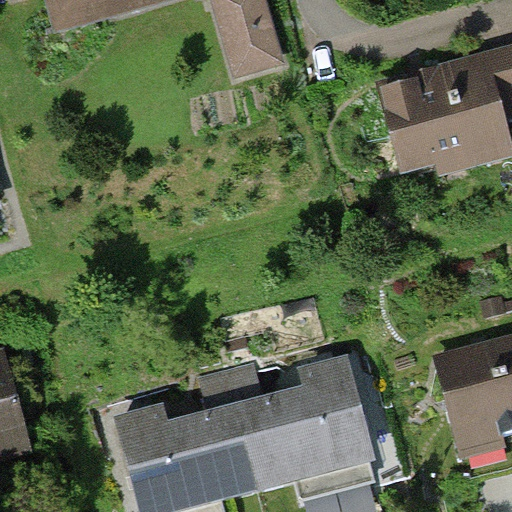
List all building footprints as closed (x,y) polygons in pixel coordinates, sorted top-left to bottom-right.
[(45,0),(59,49),(213,5),(228,0),(45,0)] [(265,0),(228,0),(213,5),(237,87),(286,73),(265,0)] [(486,70),(386,96),(405,168),(477,149),(475,140),(505,132),(501,117),(511,114),(511,52),(483,60),(486,70)] [(511,346),(443,365),(475,482),(511,472),(511,346)] [(0,456),(23,450),(1,365),(0,365),(0,456)] [(386,511),(349,370),(309,380),(314,400),(265,413),(254,372),(232,378),(267,511),(386,511)] [(267,511),(232,378),(206,384),(217,423),(167,436),(162,418),(123,429),(145,511),(267,511)]
